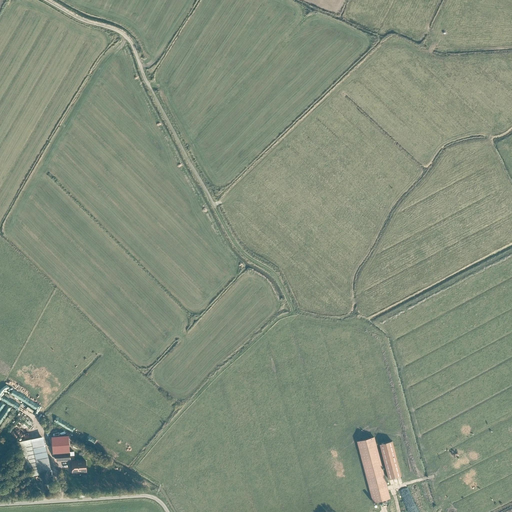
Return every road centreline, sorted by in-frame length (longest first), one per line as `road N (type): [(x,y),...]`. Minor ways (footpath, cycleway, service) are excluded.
road 1 (track): [(44,0),(135,46),(213,206)]
road 2 (residential): [(0,502),(149,493)]
